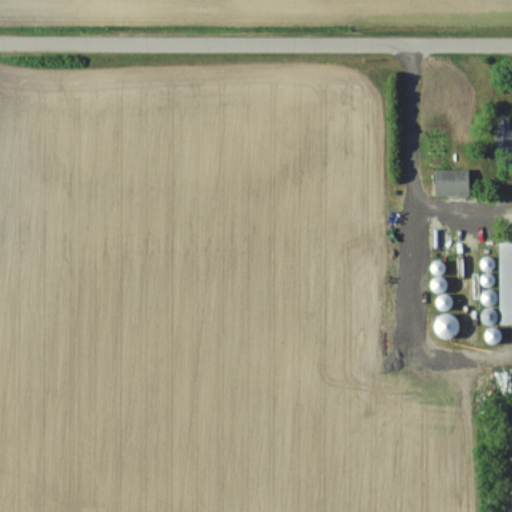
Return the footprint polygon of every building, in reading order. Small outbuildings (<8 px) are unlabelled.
[(511,119),(496,119),(496,145),(511,144),(511,130),(511,119)] [(472,195),(472,170),(435,170),(435,195),(472,195)] [(501,324),(511,323),(511,241),(501,241),(501,324)] [(453,308),(452,296),(440,297),(441,309),(453,308)] [(451,313),(436,322),(447,340),(462,331),(451,313)] [(502,342),(502,329),(489,329),(489,343),(502,342)]
